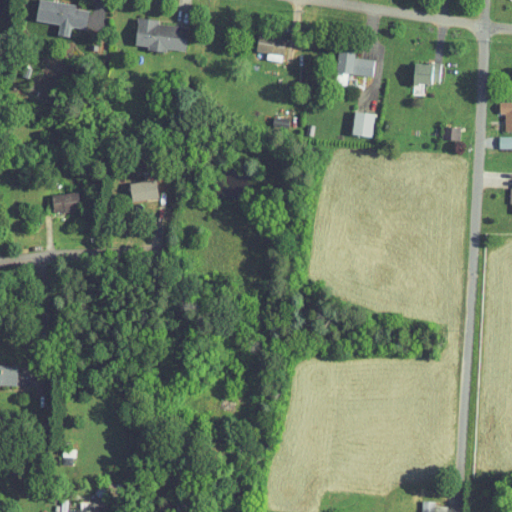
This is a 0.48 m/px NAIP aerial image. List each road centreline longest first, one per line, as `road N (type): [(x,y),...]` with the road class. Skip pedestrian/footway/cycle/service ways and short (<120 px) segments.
road 1 (residential): [(457,511),(484,0)]
road 2 (residential): [(511,30),(316,0)]
road 3 (residential): [(167,262),(0,261)]
